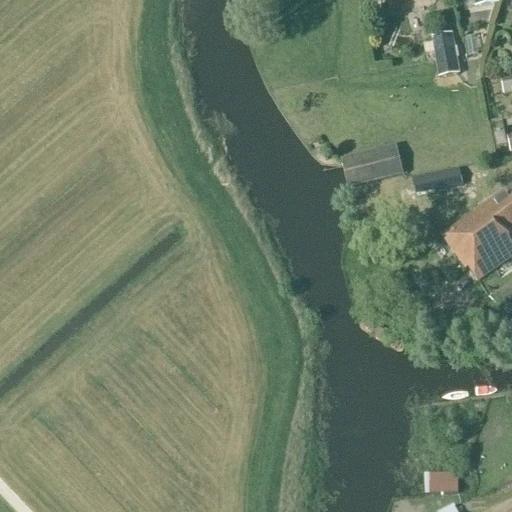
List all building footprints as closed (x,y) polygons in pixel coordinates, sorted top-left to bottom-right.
[(499,5),(498,0),(472,0),(474,10),(499,5)] [(460,76),(452,35),(430,38),(434,61),(438,79),(460,76)] [(511,95),(511,76),(499,79),(503,97),(511,95)] [(493,134),(496,149),(506,147),(503,132),(493,134)] [(394,150),(341,163),(342,167),(346,184),(347,188),(400,175),(394,150)] [(511,238),(511,187),(440,235),(465,271),(468,269),(475,281),(476,281),(477,282),(511,259),(511,247),(508,241),(511,238)] [(511,314),(511,286),(490,300),(503,320),(511,314)]
